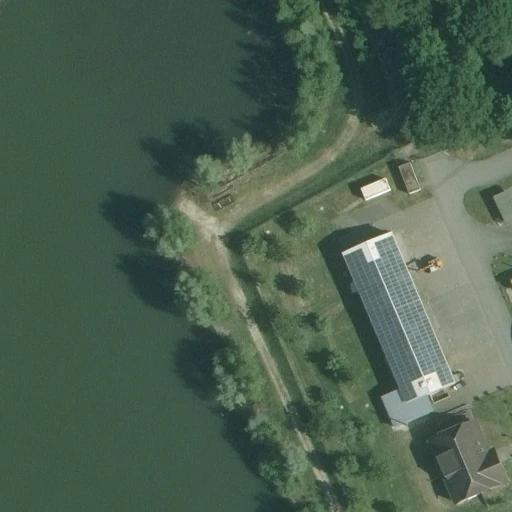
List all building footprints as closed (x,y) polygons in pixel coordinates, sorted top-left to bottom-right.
[(411,165),(400,170),(410,197),(422,192),(411,165)] [(511,194),(511,192),(494,200),(507,228),(511,227),(511,194)] [(422,304),(393,236),(345,256),(374,324),(422,304)] [(422,304),(374,324),(409,406),(456,386),(422,304)] [(475,425),(432,443),(458,505),(501,487),(501,486),(508,483),(500,464),(493,467),(475,425)]
